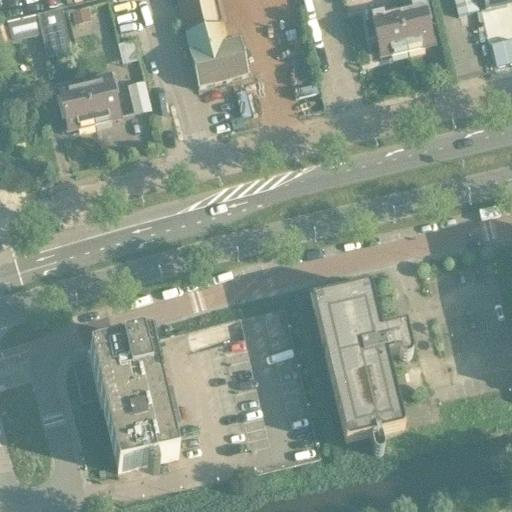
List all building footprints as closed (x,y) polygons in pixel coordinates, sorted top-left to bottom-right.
[(176,0),(198,93),(249,80),(240,42),(227,45),(216,0),(176,0)] [(452,0),(457,20),(477,15),(473,0),(452,0)] [(511,0),(480,0),(484,14),(511,7),(511,0)] [(434,47),(429,23),(432,22),(428,6),(398,13),(409,57),(426,53),(425,49),(434,47)] [(91,25),(89,11),(72,15),(74,29),(91,25)] [(71,55),(62,17),(61,12),(36,18),(46,61),(71,55)] [(392,61),(409,57),(398,13),(369,20),(373,36),(376,35),(382,59),(391,57),(392,61)] [(0,47),(10,45),(6,26),(0,28),(0,47)] [(135,42),(120,45),(123,61),(138,59),(135,42)] [(511,42),(490,48),(496,71),(511,67),(511,42)] [(114,80),(85,87),(95,130),(112,126),(111,122),(122,120),(116,97),(118,97),(114,80)] [(152,115),(145,85),(128,89),(135,119),(152,115)] [(78,134),(95,130),(85,87),(56,94),(59,109),(62,108),(68,133),(78,130),(78,134)] [(244,129),(242,121),(231,124),(233,132),(244,129)] [(404,433),(387,360),(398,358),(398,360),(399,361),(400,363),(401,364),(403,364),(404,365),(405,365),(408,364),(409,363),(410,363),(411,361),(411,360),(412,359),(412,358),(412,356),(411,355),(405,330),(381,336),(370,290),(311,304),(345,448),(404,433)] [(320,462),(287,321),(284,312),(239,323),(244,343),(224,347),(255,478),(320,462)] [(172,428),(163,391),(161,391),(150,343),(142,345),(135,347),(129,346),(87,356),(89,366),(101,414),(103,414),(117,476),(178,462),(170,429),(172,428)]
